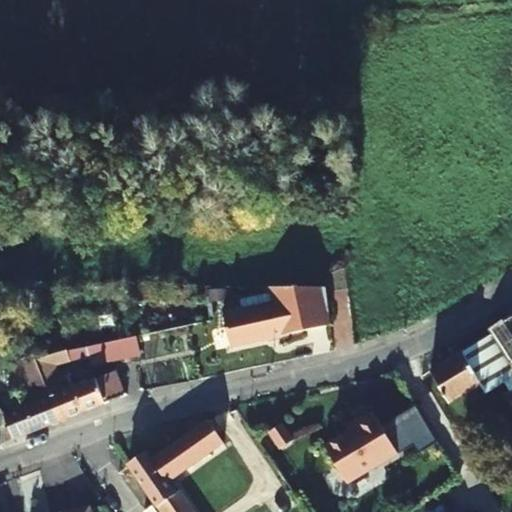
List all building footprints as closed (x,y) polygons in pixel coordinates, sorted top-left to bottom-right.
[(329,320),(326,282),(269,282),(273,297),(242,304),(242,301),(222,305),(230,341),(329,320)] [(511,367),(511,317),(489,331),(511,367)] [(505,398),(511,392),(511,367),(489,331),(475,340),(476,344),(430,372),(450,405),(467,394),(472,403),(498,386),(505,398)] [(35,361),(59,420),(126,393),(116,370),(72,386),(67,374),(60,377),(56,364),(90,355),(91,362),(140,355),(137,333),(70,346),(35,361)] [(59,420),(35,361),(21,366),(34,400),(4,413),(0,406),(0,442),(0,443),(59,420)] [(223,444),(206,422),(151,460),(146,455),(128,468),(158,511),(190,511),(178,494),(175,496),(167,484),(223,444)] [(352,494),(403,464),(378,423),(359,435),(360,438),(329,456),(352,494)]
